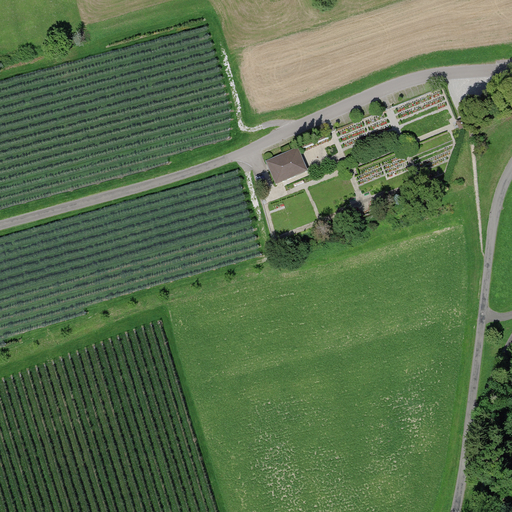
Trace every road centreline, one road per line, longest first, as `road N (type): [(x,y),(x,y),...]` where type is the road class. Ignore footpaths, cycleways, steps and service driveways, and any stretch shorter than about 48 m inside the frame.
road 1 (unclassified): [(0,226),(226,160),(420,77),(511,69)]
road 2 (unclassified): [(511,175),(489,259),(455,511)]
